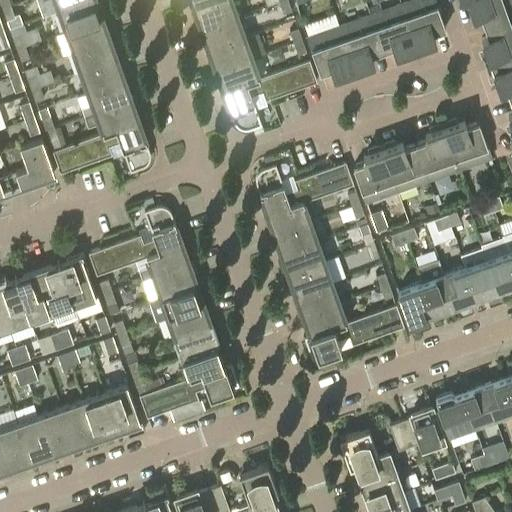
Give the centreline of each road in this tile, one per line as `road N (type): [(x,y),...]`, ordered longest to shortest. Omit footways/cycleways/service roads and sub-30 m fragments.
road 1 (residential): [(0,511),(288,407)]
road 2 (residential): [(288,407),(202,165)]
road 3 (residential): [(288,407),(511,328)]
road 4 (residential): [(0,235),(202,165)]
road 5 (residential): [(476,90),(332,141),(317,124)]
road 6 (residential): [(202,165),(143,0)]
road 7 (residential): [(317,124),(319,104),(462,51)]
road 8 (residential): [(202,165),(317,124)]
